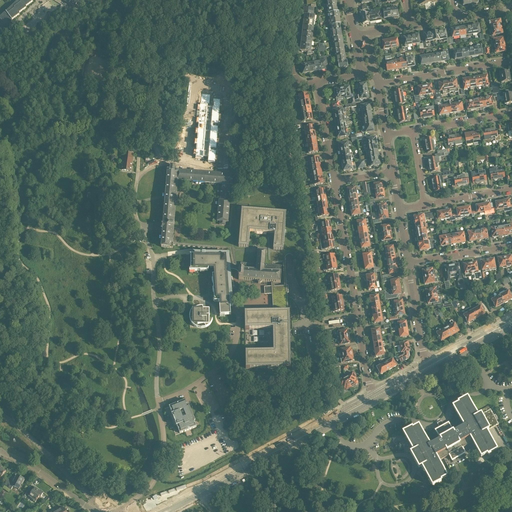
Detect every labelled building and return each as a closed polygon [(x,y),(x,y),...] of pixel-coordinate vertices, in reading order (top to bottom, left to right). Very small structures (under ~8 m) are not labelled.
[(0,36),(11,27),(8,24),(10,22),(11,23),(12,22),(11,21),(11,20),(12,21),(12,20),(20,14),(19,14),(27,8),(26,7),(33,2),(33,1),(33,0),(61,0),(68,4),(68,5),(71,7),(72,6),(74,7),(78,0),(18,0),(10,8),(2,15),(1,14),(0,15),(0,16),(0,17),(0,20),(1,21),(0,22),(0,36)] [(305,15),(312,15),(313,8),(316,8),(316,4),(313,5),(311,5),(310,9),(304,8),(303,11),(303,13),(303,14),(305,14),(305,15)] [(393,9),(390,9),(391,18),(394,18),(394,17),(398,16),(397,7),(393,8),(393,9)] [(389,19),(391,18),(390,9),(386,10),(386,9),(382,9),(384,19),(388,18),(389,19)] [(363,24),(369,23),(368,14),(367,14),(367,13),(361,14),(363,24)] [(490,25),(491,29),(501,27),(501,26),(501,24),(500,20),(489,22),(490,25)] [(466,35),(473,34),(471,25),(468,26),(468,27),(465,27),(466,35)] [(473,25),(471,25),(473,34),(480,33),(478,25),(474,26),(473,25)] [(459,37),(466,35),(465,27),(461,28),(460,27),(458,28),(459,37)] [(501,28),(501,27),(491,29),(492,33),(491,33),(491,36),(502,34),(502,31),(502,30),(502,28),(501,28)] [(452,38),(459,37),(458,28),(455,28),(455,29),(451,30),(452,38)] [(342,37),(340,30),(330,32),(331,35),(332,35),(332,38),(333,39),(342,37)] [(440,31),(438,31),(439,40),(443,39),(444,42),(447,41),(447,45),(451,45),(450,39),(450,38),(446,39),(445,31),(441,31),(440,31)] [(429,42),(433,41),(431,33),(430,32),(428,33),(428,34),(424,34),(425,42),(422,43),(422,44),(423,49),(426,49),(426,45),(429,44),(429,42)] [(413,35),(411,36),(412,45),(419,43),(418,35),(414,36),(413,35)] [(405,46),(412,45),(411,36),(408,36),(408,37),(403,38),(405,46)] [(493,43),(494,47),(504,45),(504,44),(504,42),(503,38),(492,40),(493,43)] [(383,50),(391,48),(389,39),(387,40),(386,41),(382,42),(383,50)] [(392,39),(389,39),(391,48),(398,47),(397,39),(393,40),(392,39)] [(310,52),(311,46),(301,45),(300,46),(300,48),(301,48),(300,51),(307,52),(307,55),(312,54),(312,52),(310,52)] [(504,46),(504,45),(494,47),(495,51),(494,51),(494,54),(505,52),(505,49),(505,48),(505,46),(504,46)] [(481,47),(473,48),(474,51),(475,57),(478,57),(478,56),(482,55),(481,47)] [(459,60),(462,59),(461,50),(453,51),(455,59),(459,59),(459,60)] [(405,53),(406,59),(407,68),(414,66),(414,60),(417,59),(416,57),(415,52),(415,51),(405,53)] [(447,53),(440,54),(441,63),(444,62),(444,61),(448,61),(447,53)] [(426,66),(428,65),(427,56),(419,57),(421,65),(425,65),(426,66)] [(315,72),(322,71),(320,62),(316,62),(315,57),(313,57),(314,63),(315,72)] [(394,70),(393,62),(389,62),(389,60),(386,61),(387,71),(391,70),(392,71),(394,71),(394,70)] [(347,61),(346,61),(338,63),(338,66),(336,66),(337,69),(348,68),(347,61)] [(309,73),(315,72),(314,63),(307,64),(309,73)] [(508,71),(500,73),(501,83),(510,82),(509,76),(510,75),(509,72),(508,72),(508,71)] [(480,77),(482,86),(485,85),(485,86),(489,86),(487,75),(480,77)] [(467,88),(469,88),(468,79),(462,80),(464,89),(461,90),(462,96),(465,95),(464,90),(467,89),(467,88)] [(456,80),(447,82),(449,93),(455,92),(455,93),(458,92),(458,96),(460,96),(462,96),(461,90),(460,85),(457,86),(456,80)] [(449,93),(447,82),(438,83),(439,89),(434,90),(436,100),(439,100),(441,99),(440,91),(442,91),(443,95),(449,93)] [(358,92),(367,91),(366,84),(352,86),(352,90),(358,89),(358,92)] [(424,86),(426,98),(433,97),(431,85),(424,86)] [(420,99),(426,98),(424,86),(417,87),(419,95),(414,96),(414,101),(415,104),(420,103),(420,99)] [(355,104),(354,100),(353,92),(350,92),(349,87),(348,87),(343,88),(342,89),(343,98),(343,100),(346,99),(346,100),(351,99),(351,104),(355,104)] [(340,98),(343,98),(342,89),(340,89),(340,88),(335,89),(335,90),(334,90),(336,102),(341,101),(340,98)] [(495,90),(492,90),(493,93),(492,93),(494,102),(497,101),(497,96),(496,93),(500,93),(500,89),(495,90)] [(403,97),(404,97),(403,93),(402,93),(401,90),(395,91),(395,93),(394,93),(394,94),(395,98),(403,97)] [(355,104),(356,103),(360,103),(360,100),(368,98),(367,91),(358,92),(359,96),(356,97),(356,100),(354,100),(355,104)] [(511,93),(503,95),(505,105),(511,103),(511,93)] [(300,102),(309,101),(307,94),(295,96),(296,103),(300,102)] [(405,96),(404,97),(403,97),(395,98),(395,102),(396,102),(396,103),(397,105),(404,104),(403,101),(406,100),(405,96)] [(207,102),(199,102),(195,156),(203,157),(203,156),(208,156),(207,161),(215,162),(216,149),(214,149),(214,147),(216,147),(218,125),(216,125),(216,122),(218,122),(220,98),(213,97),(212,103),(207,103),(207,102)] [(474,110),(472,101),(466,102),(467,111),(470,110),(471,111),(474,110)] [(362,113),(370,111),(369,104),(357,106),(358,110),(361,109),(362,113)] [(445,114),(444,106),(441,106),(441,105),(437,105),(439,115),(445,114)] [(334,118),(343,116),(342,112),(345,112),(345,108),(333,110),(334,118)] [(406,115),(407,114),(406,110),(405,111),(404,108),(397,109),(398,111),(397,111),(397,112),(398,116),(406,115)] [(426,109),(428,118),(431,117),(432,117),(432,116),(434,116),(433,108),(426,109)] [(424,119),(428,118),(426,109),(419,110),(420,118),(423,118),(424,118),(424,119)] [(370,111),(362,113),(363,117),(359,117),(360,120),(371,118),(370,111)] [(312,120),(311,113),(302,115),(303,119),(301,119),(301,120),(298,121),(299,122),(295,123),(295,124),(293,124),(293,126),(302,125),(301,122),(312,120)] [(407,114),(406,115),(398,116),(398,120),(399,120),(400,123),(407,122),(406,118),(407,118),(407,114)] [(334,118),(335,124),(347,122),(349,122),(349,119),(343,120),(343,116),(334,118)] [(347,125),(347,122),(335,124),(336,131),(345,129),(344,125),(347,125)] [(373,124),(364,126),(365,130),(362,130),(362,134),(374,132),(373,124)] [(305,134),(315,132),(313,126),(304,127),(305,134)] [(345,129),(336,131),(337,138),(346,136),(349,136),(349,135),(349,132),(345,133),(345,129)] [(484,139),(491,137),(490,130),(485,131),(485,132),(483,132),(484,139)] [(494,130),(490,130),(491,137),(491,140),(495,139),(495,142),(498,141),(500,141),(500,140),(500,135),(498,136),(497,130),(494,130)] [(480,143),(478,132),(471,133),(473,141),(473,144),(480,143)] [(466,145),(473,144),(473,141),(471,133),(465,134),(466,145)] [(448,145),(455,144),(453,136),(449,137),(449,138),(447,138),(448,145)] [(453,136),(455,144),(455,146),(462,145),(461,136),(458,136),(453,136)] [(368,146),(376,145),(375,138),(367,139),(363,140),(364,143),(367,143),(368,146)] [(426,146),(433,145),(436,144),(435,141),(433,141),(432,138),(425,139),(426,141),(425,141),(426,146)] [(317,145),(316,139),(306,140),(307,147),(317,145)] [(340,151),(348,150),(348,146),(351,145),(350,142),(338,144),(340,151)] [(317,145),(307,147),(308,154),(318,152),(317,145)] [(376,145),(368,146),(368,150),(365,151),(365,153),(377,151),(376,145)] [(434,152),(433,145),(426,146),(427,151),(427,150),(428,153),(433,152),(434,152)] [(124,152),(121,170),(131,172),(133,153),(124,152)] [(353,158),(353,156),(341,158),(342,164),(351,163),(350,159),(353,158)] [(429,166),(437,165),(439,164),(438,160),(441,160),(440,157),(434,158),(429,159),(429,161),(429,166)] [(317,165),(319,164),(318,158),(309,159),(310,166),(317,165)] [(378,158),(370,159),(370,163),(367,164),(368,167),(379,165),(378,158)] [(351,166),(351,163),(342,164),(343,171),(355,169),(354,166),(351,166)] [(232,247),(178,242),(172,242),(176,204),(179,204),(179,199),(180,194),(176,193),(177,181),(199,182),(221,184),(220,200),(220,201),(219,200),(217,221),(220,221),(219,225),(225,225),(225,222),(228,222),(230,201),(229,201),(229,200),(230,185),(232,185),(233,175),(223,175),(175,170),(175,166),(173,166),(170,165),(170,170),(167,170),(166,185),(165,197),(163,225),(161,225),(161,223),(154,223),(154,226),(154,230),(160,231),(160,229),(162,230),(161,247),(173,248),(173,245),(177,245),(177,246),(178,246),(178,245),(182,246),(183,246),(187,246),(187,247),(188,247),(188,246),(192,247),(193,247),(197,247),(197,248),(198,248),(198,247),(202,247),(202,248),(203,248),(203,247),(207,248),(225,249),(226,250),(227,250),(228,250),(228,251),(229,251),(229,252),(230,252),(230,253),(231,257),(233,266),(240,266),(238,263),(236,263),(235,263),(232,247)] [(438,172),(437,165),(429,166),(430,170),(431,170),(431,173),(438,172)] [(490,173),(491,180),(493,179),(493,180),(494,180),(498,180),(497,172),(496,167),(492,168),(493,170),(489,170),(490,173)] [(457,186),(462,185),(461,178),(460,176),(457,177),(457,179),(455,179),(454,174),(454,173),(453,173),(452,169),(450,169),(450,172),(451,176),(452,181),(454,180),(455,186),(457,186)] [(478,174),(480,183),(484,182),(483,182),(484,181),(487,181),(485,171),(482,172),(482,170),(478,170),(478,172),(478,174)] [(433,186),(440,184),(442,184),(443,184),(442,177),(451,176),(450,172),(440,174),(441,177),(432,178),(433,181),(432,181),(433,186)] [(476,183),(480,183),(478,174),(475,175),(475,173),(471,173),(473,183),(475,183),(476,183)] [(460,176),(461,178),(462,185),(466,185),(466,184),(469,184),(467,175),(460,176)] [(323,184),(322,177),(313,179),(313,183),(311,184),(312,186),(305,187),(306,189),(315,188),(314,186),(323,184)] [(374,184),(375,191),(384,190),(383,187),(382,183),(374,184)] [(442,184),(440,184),(433,186),(434,190),(435,192),(441,191),(441,188),(443,187),(442,184)] [(347,197),(356,195),(356,191),(357,191),(356,187),(347,189),(348,192),(347,193),(347,197)] [(324,189),(315,191),(315,189),(305,191),(306,194),(313,193),(313,194),(314,194),(316,194),(316,198),(325,196),(324,189)] [(384,192),(384,190),(375,191),(376,199),(384,197),(384,193),(384,192)] [(326,203),(325,196),(316,198),(312,198),(312,199),(310,199),(310,201),(312,201),(317,200),(317,204),(326,203)] [(511,204),(509,205),(509,200),(502,201),(504,209),(508,208),(508,211),(511,210),(511,204)] [(504,209),(502,201),(495,203),(496,208),(497,210),(504,209)] [(318,211),(327,209),(326,203),(317,204),(318,208),(316,209),(313,209),(311,210),(311,212),(314,212),(316,211),(318,211)] [(379,213),(388,211),(387,209),(386,208),(385,204),(377,205),(379,213)] [(477,213),(484,212),(483,205),(476,206),(477,211),(474,211),(474,214),(477,213)] [(358,207),(350,209),(350,211),(351,212),(352,216),(360,214),(358,207)] [(470,207),(463,208),(464,215),(471,214),(472,217),(475,217),(474,214),(474,211),(470,212),(470,207)] [(455,217),(464,215),(463,208),(456,209),(457,214),(454,215),(455,217)] [(238,247),(248,248),(250,231),(268,233),(274,233),(273,250),(283,251),(283,250),(286,213),(241,209),(238,247)] [(329,216),(327,209),(318,211),(319,214),(316,215),(314,215),(315,221),(318,221),(317,218),(329,216)] [(450,210),(443,211),(444,217),(445,219),(452,218),(452,221),(455,220),(455,217),(454,215),(451,215),(450,210)] [(388,214),(388,211),(379,213),(380,220),(373,221),(373,224),(381,223),(381,220),(388,219),(387,214),(388,214)] [(444,217),(443,211),(437,213),(438,217),(434,218),(435,220),(445,219),(444,217)] [(415,224),(415,225),(424,223),(426,223),(425,219),(430,218),(430,219),(433,219),(433,213),(429,214),(424,215),(414,216),(415,221),(414,221),(414,224),(415,224)] [(357,230),(366,228),(365,224),(366,223),(366,220),(357,222),(357,225),(356,226),(357,230)] [(316,231),(320,231),(322,230),(331,229),(329,222),(318,224),(318,221),(315,221),(311,222),(312,225),(316,225),(317,227),(316,230),(316,231)] [(381,227),(382,234),(391,232),(391,230),(390,229),(389,225),(381,227)] [(457,231),(457,234),(459,244),(462,243),(462,244),(464,244),(464,243),(465,243),(463,233),(460,234),(458,227),(456,228),(457,231)] [(332,235),(331,229),(322,230),(320,231),(321,237),(332,235)] [(444,231),(447,246),(450,245),(451,246),(453,245),(451,235),(448,236),(447,231),(444,231)] [(476,241),(474,231),(468,232),(469,242),(471,242),(472,242),(473,242),(474,241),(476,241)] [(392,235),(391,232),(382,234),(383,241),(391,240),(391,235),(392,235)] [(245,316),(245,322),(245,330),(273,329),(273,351),(245,352),(245,359),(246,369),(291,368),(290,353),(289,312),(288,312),(286,285),(275,286),(274,283),(280,283),(282,266),(273,265),(273,262),(285,261),(284,253),(284,252),(284,250),(283,250),(283,251),(273,250),(274,233),(268,233),(269,238),(268,238),(269,260),(270,260),(270,265),(266,265),(267,248),(259,247),(257,264),(240,263),(238,263),(240,266),(240,270),(239,270),(239,271),(238,280),(271,283),(271,287),(268,287),(268,291),(268,294),(272,294),(273,308),(273,312),(244,313),(245,316)] [(322,243),(333,242),(332,235),(321,237),(319,237),(320,241),(317,242),(317,244),(322,244),(322,243)] [(368,240),(359,242),(360,244),(361,244),(361,248),(369,247),(369,244),(370,244),(369,240),(368,240)] [(429,241),(427,241),(418,243),(418,244),(418,247),(419,247),(420,251),(430,249),(430,248),(433,248),(433,245),(429,245),(429,241)] [(334,249),(333,242),(322,243),(322,244),(323,250),(334,249)] [(385,248),(386,255),(395,253),(394,251),(393,251),(393,246),(385,248)] [(231,257),(229,257),(229,253),(195,253),(195,256),(194,256),(191,256),(191,271),(208,271),(209,268),(215,268),(215,275),(212,275),(214,302),(219,302),(220,315),(231,314),(230,307),(233,307),(230,269),(231,269),(234,269),(236,270),(238,272),(239,271),(239,270),(240,270),(240,266),(233,266),(231,257)] [(325,259),(326,264),(336,262),(336,258),(335,258),(334,254),(319,257),(320,260),(325,259)] [(363,263),(372,261),(370,254),(363,255),(363,259),(362,260),(363,263)] [(499,269),(506,268),(504,257),(501,257),(501,258),(498,258),(499,269)] [(490,259),(487,260),(489,271),(495,270),(494,259),(491,260),(490,259)] [(485,272),(489,271),(487,260),(484,260),(483,261),(480,261),(482,273),(485,272)] [(372,265),(372,261),(363,263),(363,265),(364,266),(365,269),(373,268),(374,271),(380,270),(380,266),(375,267),(374,264),(372,265)] [(337,265),(336,262),(326,264),(327,268),(323,268),(324,271),(325,271),(337,269),(336,266),(337,265)] [(469,263),(471,274),(478,273),(476,262),(473,263),(472,262),(469,263)] [(472,277),(471,274),(469,263),(466,263),(466,264),(463,265),(465,276),(463,277),(463,279),(464,282),(466,282),(466,278),(472,277)] [(449,276),(453,276),(451,265),(448,266),(444,267),(447,282),(444,282),(445,289),(450,288),(449,283),(450,283),(450,281),(449,276)] [(454,265),(451,265),(453,276),(457,275),(458,281),(457,281),(458,287),(460,287),(460,290),(465,289),(464,282),(463,279),(461,280),(458,265),(455,265),(454,265)] [(397,268),(397,266),(388,268),(389,274),(397,273),(397,269),(397,268)] [(424,278),(433,276),(435,276),(435,272),(434,272),(433,269),(422,271),(423,274),(423,275),(423,277),(424,278)] [(375,282),(375,278),(377,277),(376,274),(374,274),(366,276),(367,280),(366,281),(366,284),(375,282)] [(330,284),(340,283),(339,279),(338,279),(338,275),(326,277),(325,278),(325,281),(329,280),(330,284)] [(435,276),(433,276),(424,278),(423,279),(424,281),(425,285),(437,282),(437,280),(438,279),(437,276),(436,276),(435,276)] [(390,281),(392,288),(400,287),(400,284),(399,284),(398,279),(390,281)] [(376,289),(375,282),(366,284),(367,286),(368,286),(369,290),(376,289)] [(340,283),(330,284),(330,288),(327,289),(327,292),(329,292),(340,290),(340,286),(340,283)] [(436,296),(436,291),(437,291),(437,288),(441,287),(440,285),(433,286),(433,289),(426,290),(426,294),(426,296),(427,296),(427,297),(436,296)] [(401,289),(400,287),(392,288),(392,292),(390,292),(391,295),(390,295),(385,292),(384,293),(385,300),(396,298),(398,294),(401,294),(400,290),(401,289)] [(505,293),(499,296),(503,303),(511,298),(508,291),(506,289),(504,290),(505,293)] [(370,304),(379,303),(377,295),(370,297),(370,300),(369,301),(370,304)] [(439,295),(436,296),(427,297),(427,298),(426,298),(427,300),(428,304),(433,303),(433,305),(441,304),(439,295)] [(332,301),(333,305),(343,303),(343,300),(342,299),(341,296),(330,298),(328,298),(329,301),(332,301)] [(495,308),(503,303),(499,296),(494,299),(493,296),(490,297),(492,300),(491,300),(495,308)] [(393,310),(404,308),(404,305),(403,305),(402,300),(392,302),(393,306),(394,306),(395,309),(393,310)] [(344,307),(343,303),(333,305),(334,309),(330,310),(331,313),(332,313),(344,311),(343,307),(344,307)] [(480,306),(472,311),(476,318),(485,314),(480,306)] [(380,309),(372,310),(373,313),(372,314),(372,317),(381,315),(380,311),(382,311),(381,308),(380,308),(380,309)] [(404,310),(404,308),(393,310),(395,317),(388,318),(389,321),(397,320),(396,317),(404,315),(404,311),(404,310)] [(190,313),(190,314),(190,315),(190,316),(189,317),(189,318),(190,319),(190,320),(190,321),(190,322),(191,323),(192,324),(192,325),(193,325),(194,326),(195,327),(196,328),(197,328),(198,328),(199,328),(200,329),(201,329),(202,329),(203,329),(204,328),(205,328),(206,328),(207,327),(208,327),(209,326),(209,325),(210,325),(211,324),(211,323),(212,322),(212,321),(212,320),(209,319),(209,309),(193,309),(192,310),(191,310),(191,311),(190,312),(190,313)] [(468,323),(476,318),(472,311),(463,315),(468,323)] [(383,315),(381,315),(372,317),(372,319),(374,319),(374,323),(380,322),(381,325),(384,324),(383,315)] [(451,325),(445,328),(449,337),(459,332),(454,323),(454,324),(452,321),(451,321),(450,322),(449,323),(451,325)] [(397,323),(399,330),(408,328),(407,326),(406,326),(406,322),(397,323)] [(408,331),(408,328),(399,330),(400,338),(408,336),(407,332),(408,331)] [(441,341),(449,337),(445,328),(440,331),(438,329),(438,328),(436,329),(436,330),(437,333),(436,333),(441,341)] [(371,338),(380,336),(379,329),(371,330),(372,333),(371,334),(371,338)] [(340,339),(349,337),(348,333),(347,330),(337,332),(338,336),(339,335),(340,339)] [(394,348),(396,347),(400,347),(401,353),(403,353),(408,352),(410,352),(408,342),(400,343),(399,341),(393,342),(394,348)] [(342,357),(352,355),(351,351),(350,351),(350,348),(339,350),(339,353),(338,354),(339,357),(342,357)] [(384,355),(382,349),(374,350),(374,352),(375,353),(376,357),(384,355)] [(409,358),(408,352),(403,353),(404,355),(398,358),(400,362),(409,358)] [(352,355),(342,357),(342,359),(340,360),(341,363),(352,361),(352,359),(353,358),(352,355)] [(384,363),(388,370),(396,366),(397,365),(396,362),(394,362),(392,359),(384,363)] [(388,370),(384,363),(376,368),(378,371),(377,372),(378,374),(380,374),(380,375),(388,370)] [(345,378),(350,388),(351,388),(350,387),(355,384),(356,385),(357,384),(357,383),(357,382),(355,382),(354,380),(355,379),(354,377),(356,376),(354,373),(345,378)] [(350,388),(345,378),(341,380),(341,379),(337,381),(337,382),(338,382),(341,388),(342,388),(343,391),(345,389),(346,390),(350,388)] [(469,448),(474,445),(481,458),(487,455),(487,456),(496,451),(486,431),(495,426),(498,425),(490,410),(477,417),(467,397),(458,402),(459,404),(453,407),(464,427),(453,433),(448,424),(444,426),(442,424),(438,426),(439,428),(435,431),(440,440),(429,446),(418,426),(412,429),(412,428),(403,433),(413,452),(410,454),(419,468),(421,467),(432,486),(441,481),(440,480),(446,477),(439,464),(444,461),(450,472),(475,459),(469,448)] [(185,401),(175,405),(169,407),(172,414),(176,426),(177,426),(180,434),(184,432),(192,429),(196,427),(194,422),(195,421),(189,405),(187,406),(185,401)] [(13,484),(7,480),(4,486),(3,488),(9,492),(10,490),(11,490),(13,486),(18,489),(21,484),(22,485),(25,480),(17,476),(13,484)] [(30,490),(32,492),(29,497),(36,502),(40,496),(40,497),(43,493),(40,491),(39,492),(35,489),(36,488),(33,486),(30,490)]
